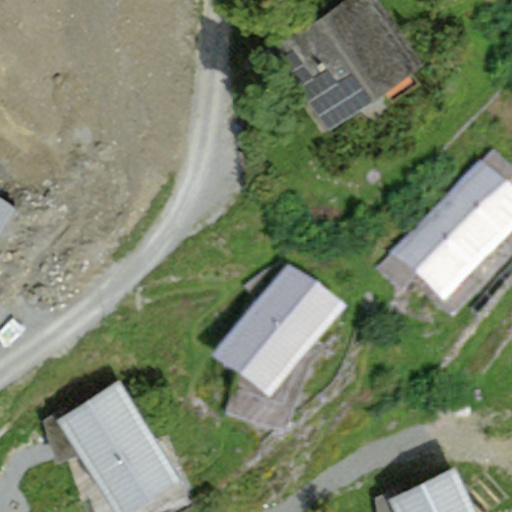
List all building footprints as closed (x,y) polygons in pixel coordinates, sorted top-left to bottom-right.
[(351,0),(280,49),(320,106),(397,54),(360,0),(351,0)] [(474,177),(436,215),(480,258),(497,241),(511,225),(511,209),(494,192),(500,186),(510,176),(488,155),(471,173),(474,177)] [(511,256),(511,255),(511,198),(500,186),(494,192),(511,209),(511,225),(497,241),(511,256)] [(463,276),(480,258),(436,215),(398,254),(394,251),(377,269),(398,289),(408,279),(413,274),(439,299),(463,276)] [(234,376),(263,400),(330,319),(287,284),(292,277),(276,263),(244,285),(262,311),(219,364),(234,376)] [(463,276),(439,299),(413,274),(408,279),(448,319),(477,290),(463,276)] [(221,416),(282,436),(307,362),(297,358),(263,400),(234,376),(221,416)] [(69,423),(114,498),(163,469),(144,438),(111,383),(65,411),(60,404),(42,415),(46,429),(69,423)] [(90,511),(126,511),(182,497),(164,431),(144,438),(163,469),(114,498),(69,423),(46,429),(53,453),(72,447),(90,511)] [(465,511),(446,471),(397,495),(393,487),(374,496),(376,508),(401,504),(404,511),(465,511)]
